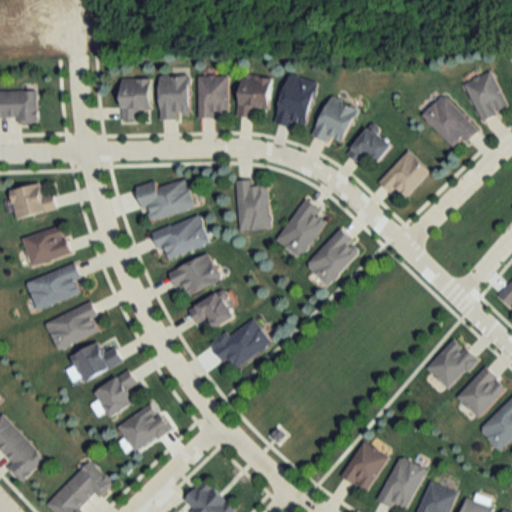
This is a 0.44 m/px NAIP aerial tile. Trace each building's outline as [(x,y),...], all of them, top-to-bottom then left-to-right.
[(481,119),(508,107),(493,70),(466,82),(481,119)] [(319,81),(290,73),(278,122),(306,129),(319,81)] [(274,77),(243,74),(240,116),(256,117),(257,107),(272,108),(274,77)] [(161,75),(161,117),(191,117),(191,75),(161,75)] [(229,117),(229,75),(199,75),(199,117),(229,117)] [(154,78),(124,78),(124,119),(141,118),(141,109),(154,109),(154,78)] [(0,116),(19,116),(20,123),(39,123),(38,90),(0,90),(0,116)] [(478,128),(444,94),(423,115),(457,149),(478,128)] [(328,142),(331,136),(342,142),(359,108),(333,95),(313,134),(328,142)] [(348,153),(362,163),(368,155),(379,163),(395,143),(370,124),(348,153)] [(431,170),(408,150),(380,182),(394,194),(397,191),(406,198),(431,170)] [(189,179),(160,187),(158,181),(140,186),(150,221),(197,208),(189,179)] [(240,231),(271,229),(269,179),(238,181),(240,231)] [(55,193),(45,195),(42,183),(11,190),(18,219),(59,209),(55,193)] [(301,258),(328,221),(318,215),(322,210),(306,198),(277,240),(301,258)] [(212,244),(202,215),(155,231),(166,261),(212,244)] [(24,237),(33,266),(73,254),(64,225),(24,237)] [(329,285),(363,249),(341,229),(308,265),(329,285)] [(171,271),(179,290),(186,287),(190,296),(223,282),(211,254),(171,271)] [(29,281),(39,309),(87,292),(77,264),(29,281)] [(191,311),(201,325),(210,319),(217,329),(239,315),(222,290),(191,311)] [(60,350),(105,330),(93,302),(48,321),(60,350)] [(228,332),(213,342),(226,361),(230,359),(237,369),(273,343),(256,318),(231,336),(228,332)] [(479,359),(457,337),(427,366),(449,389),(479,359)] [(126,362),(119,346),(106,351),(102,342),(73,355),(84,380),(126,362)] [(458,396),(479,416),(508,387),(487,366),(458,396)] [(111,417),(140,399),(133,389),(140,385),(131,369),(95,391),(111,417)] [(511,398),(481,428),(501,450),(511,439),(511,398)] [(139,453),(172,427),(152,402),(119,428),(139,453)] [(0,444),(16,463),(11,468),(22,481),(47,460),(6,413),(0,418),(0,444)] [(369,490),(389,456),(363,440),(343,475),(369,490)] [(380,499),(407,511),(427,468),(400,455),(380,499)] [(49,505),(56,511),(83,511),(99,496),(102,498),(116,484),(92,460),(49,505)] [(235,511),(237,510),(206,479),(185,501),(195,511),(235,511)] [(417,511),(450,511),(459,492),(432,480),(417,511)] [(492,511),(494,506),(466,498),(462,511),(492,511)]
